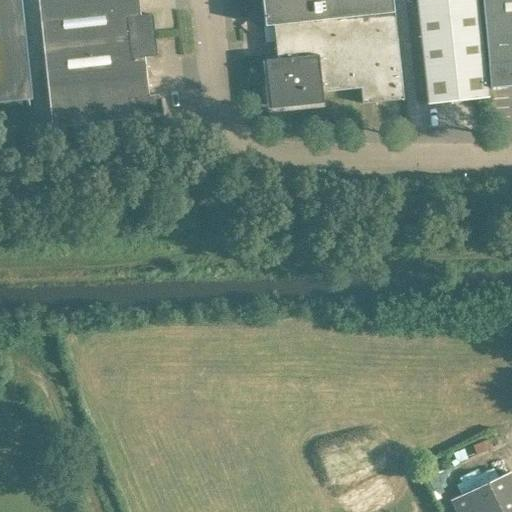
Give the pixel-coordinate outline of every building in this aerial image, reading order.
[(0,0),(0,101),(32,98),(21,0),(0,0)] [(140,15),(138,0),(99,0),(39,6),(43,46),(154,35),(152,14),(140,15)] [(262,0),(265,24),(273,24),(277,59),(269,59),(273,97),(294,95),(295,103),(323,100),(323,92),(361,88),(362,104),(404,99),(395,11),(393,0),(262,0)] [(488,97),(477,0),(416,0),(428,103),(488,97)] [(511,0),(482,0),(490,83),(511,80),(511,0)] [(47,86),(147,76),(145,56),(156,55),(154,35),(43,46),(47,86)] [(149,95),(147,76),(47,86),(52,126),(163,115),(161,97),(157,94),(149,95)] [(511,511),(511,481),(508,472),(463,493),(472,511),(511,511)]
